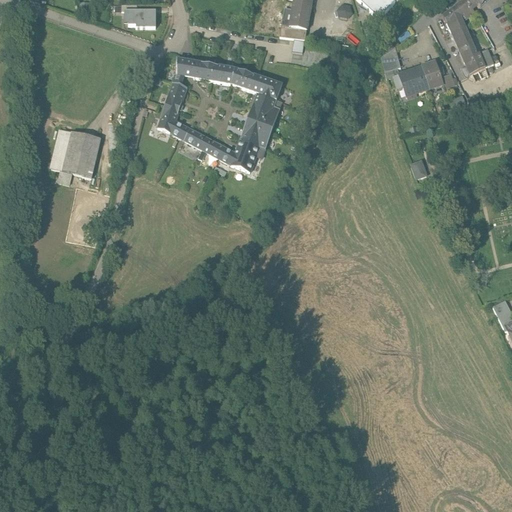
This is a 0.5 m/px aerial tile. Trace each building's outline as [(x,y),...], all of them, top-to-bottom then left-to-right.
[(306,1),(297,0),(291,0),(290,11),(284,10),(279,39),(305,43),(312,2),(306,1)] [(358,0),(379,20),(397,0),(358,0)] [(465,0),(462,0),(454,6),(461,21),(475,12),(472,8),(465,0)] [(90,4),(79,4),(80,14),(93,14),(92,9),(90,9),(90,4)] [(454,6),(440,15),(449,34),(464,27),(461,21),(454,6)] [(155,14),(128,13),(128,28),(136,28),(136,30),(155,30),(155,14)] [(464,27),(449,34),(458,55),(473,47),(464,27)] [(303,53),(304,43),(296,42),(295,52),(303,53)] [(473,47),(458,55),(469,78),(472,76),(484,71),(477,55),(473,47)] [(394,50),(380,60),(384,74),(400,69),(394,50)] [(488,51),(477,55),(484,71),(486,70),(494,66),(488,51)] [(420,66),(421,67),(430,91),(443,87),(434,61),(420,66)] [(234,72),(214,69),(187,64),(181,63),(182,62),(176,63),(176,77),(157,130),(168,135),(231,168),(250,175),(255,158),(262,161),(281,105),(276,103),(281,88),(234,72)] [(421,67),(397,75),(405,100),(430,91),(421,67)] [(484,71),(472,76),(477,87),(490,79),(486,70),(484,71)] [(367,83),(364,88),(369,92),(372,87),(367,83)] [(103,142),(59,132),(50,171),(92,181),(93,179),(96,180),(99,172),(95,171),(96,167),(101,168),(104,156),(99,155),(103,142)] [(421,163),(409,167),(415,183),(426,178),(421,163)] [(511,319),(504,304),(494,310),(503,329),(511,325),(511,319)] [(511,325),(503,329),(511,352),(511,325)]
